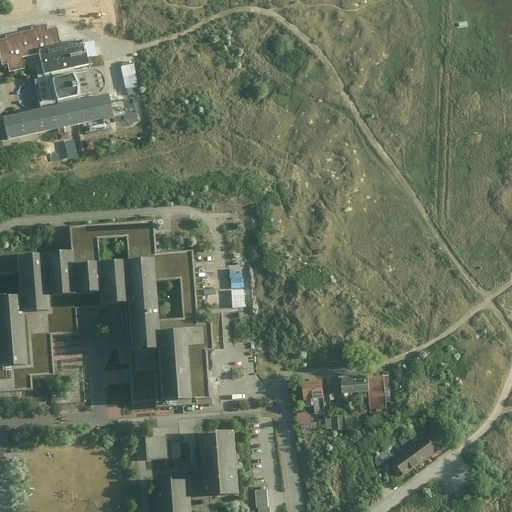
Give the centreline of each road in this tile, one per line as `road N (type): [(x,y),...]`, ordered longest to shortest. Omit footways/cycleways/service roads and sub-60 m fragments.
road 1 (track): [(0,26),(54,16),(120,49),(224,16),(268,17),(323,66),(511,335)]
road 2 (unknown): [(258,14),(344,15),(396,0)]
road 3 (residential): [(295,511),(281,373)]
